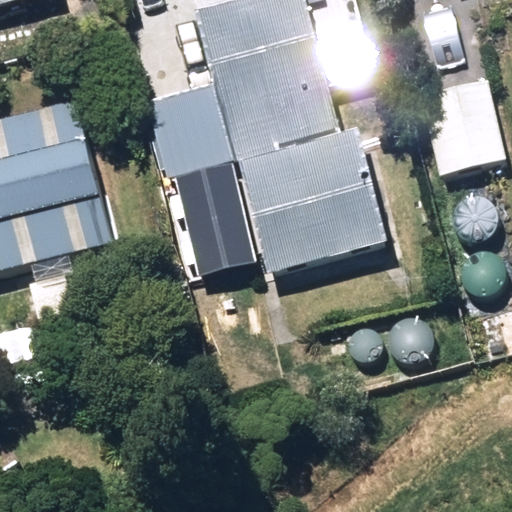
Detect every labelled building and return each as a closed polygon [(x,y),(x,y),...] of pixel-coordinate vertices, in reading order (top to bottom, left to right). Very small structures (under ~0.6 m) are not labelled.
[(0,0),(0,23),(68,6),(66,0),(0,0)] [(278,290),(397,261),(365,133),(347,138),(324,48),(343,44),(337,22),(319,27),(312,0),(242,0),(246,14),(204,25),(242,180),(250,177),(278,290)] [(511,175),(511,162),(495,90),(430,105),(449,190),(511,175)] [(262,273),(219,104),(156,120),(176,195),(184,193),(207,287),(262,273)] [(82,114),(0,135),(0,287),(118,257),(82,114)] [(84,322),(74,283),(30,294),(40,333),(84,322)] [(194,433),(161,441),(170,474),(203,465),(194,433)]
